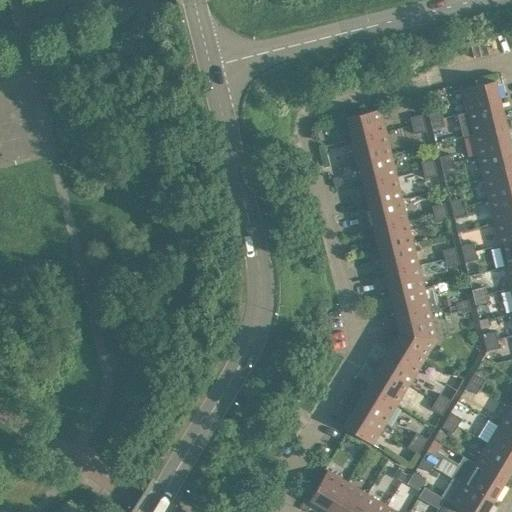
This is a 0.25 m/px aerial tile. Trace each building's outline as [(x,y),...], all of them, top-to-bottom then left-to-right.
[(470,45),(474,58),(488,54),(485,41),(470,45)] [(495,80),(462,88),(467,112),(501,104),(495,80)] [(467,112),(458,114),(463,136),(473,134),(506,126),(501,104),(467,112)] [(380,108),(347,117),(352,140),(386,132),(380,108)] [(441,109),(428,112),(430,121),(443,118),(441,109)] [(422,114),(410,117),(412,125),(425,122),(422,114)] [(432,129),(445,126),(443,118),(430,121),(432,129)] [(414,134),(427,131),(425,122),(412,125),(414,134)] [(506,126),(473,134),(478,156),(511,148),(506,126)] [(358,162),(391,154),(386,132),(352,140),(358,162)] [(484,178),(511,171),(511,149),(511,148),(478,156),(484,178)] [(363,184),(396,176),(391,154),(358,162),(363,184)] [(452,154),(439,157),(441,165),(454,162),(452,154)] [(433,158),(421,161),(423,170),(435,167),(433,158)] [(443,173),(456,170),(454,162),(441,165),(443,173)] [(425,178),(437,175),(435,167),(423,170),(425,178)] [(511,171),(484,178),(489,200),(511,194),(511,171)] [(369,207),(402,198),(396,176),(363,184),(369,207)] [(494,222),(511,218),(511,194),(489,200),(494,222)] [(374,229),(407,221),(402,198),(369,207),(374,229)] [(463,198),(450,201),(452,209),(465,206),(463,198)] [(444,202),(432,205),(434,214),(446,211),(444,202)] [(454,218),(467,215),(465,206),(452,209),(454,218)] [(436,222),(448,219),(446,211),(434,214),(436,222)] [(511,218),(494,222),(500,245),(511,241),(511,218)] [(379,251),(413,243),(407,221),(374,229),(379,251)] [(505,267),(511,265),(511,241),(500,245),(505,267)] [(473,242),(461,245),(463,254),(475,251),(473,242)] [(385,273),(418,265),(413,243),(379,251),(385,273)] [(455,247),(443,250),(445,258),(457,255),(455,247)] [(465,262),(477,259),(475,251),(463,254),(465,262)] [(447,267),(459,264),(457,255),(445,258),(447,267)] [(390,295),(424,287),(418,265),(385,273),(390,295)] [(484,286),(472,289),(474,298),(486,295),(484,286)] [(396,317),(429,309),(424,287),(390,295),(396,317)] [(476,306),(488,303),(486,295),(474,298),(476,306)] [(456,302),(458,311),(470,308),(468,299),(456,302)] [(429,309),(396,317),(399,333),(391,347),(420,365),(436,339),(429,309)] [(495,331),(483,334),(485,342),(497,339),(495,331)] [(487,351),(499,347),(497,339),(485,342),(487,351)] [(420,365),(391,347),(379,367),(409,385),(420,365)] [(409,385),(379,367),(367,386),(397,404),(409,385)] [(485,379),(474,373),(470,380),(481,387),(485,379)] [(465,387),(476,394),(481,387),(470,380),(465,387)] [(397,404),(367,386),(356,406),(385,424),(397,404)] [(451,400),(440,394),(436,401),(447,408),(451,400)] [(431,408),(442,415),(447,408),(436,401),(431,408)] [(499,424),(511,432),(511,405),(499,424)] [(343,426),(373,444),(385,424),(356,406),(343,426)] [(461,418),(450,411),(446,419),(457,425),(461,418)] [(441,426),(452,432),(457,425),(446,419),(441,426)] [(511,432),(499,424),(487,444),(511,458),(511,432)] [(428,439),(417,432),(412,440),(423,447),(428,439)] [(408,447),(419,454),(423,447),(412,440),(408,447)] [(475,463),(505,481),(511,469),(511,458),(487,444),(475,463)] [(438,457),(427,450),(422,458),(433,464),(438,457)] [(418,464),(429,471),(433,464),(422,458),(418,464)] [(505,481),(475,463),(464,483),(493,501),(505,481)] [(406,474),(397,468),(392,475),(402,481),(406,474)] [(327,470),(309,499),(330,511),(348,482),(327,470)] [(414,472),(407,483),(418,490),(425,478),(414,472)] [(330,511),(356,511),(367,494),(348,482),(330,511)] [(451,503),(465,511),(486,511),(493,501),(464,483),(451,503)] [(425,487),(419,497),(427,502),(433,492),(425,487)] [(382,511),(387,506),(367,494),(356,511),(382,511)]
